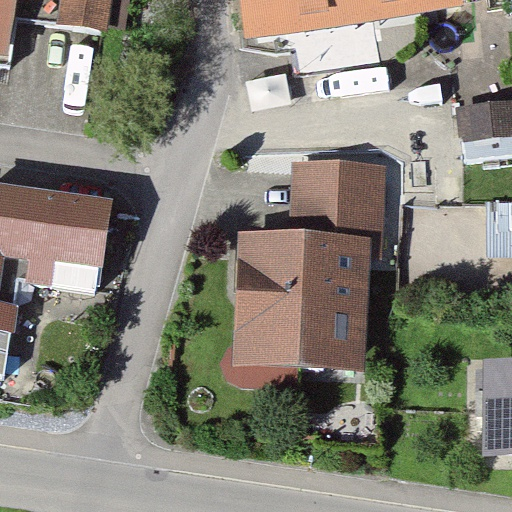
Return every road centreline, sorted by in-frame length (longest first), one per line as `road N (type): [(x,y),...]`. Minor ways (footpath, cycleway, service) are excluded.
road 1 (residential): [(94,492),(189,173)]
road 2 (residential): [(0,145),(189,173)]
road 3 (residential): [(189,173),(213,70),(211,0)]
road 4 (tertiary): [(233,511),(94,492)]
